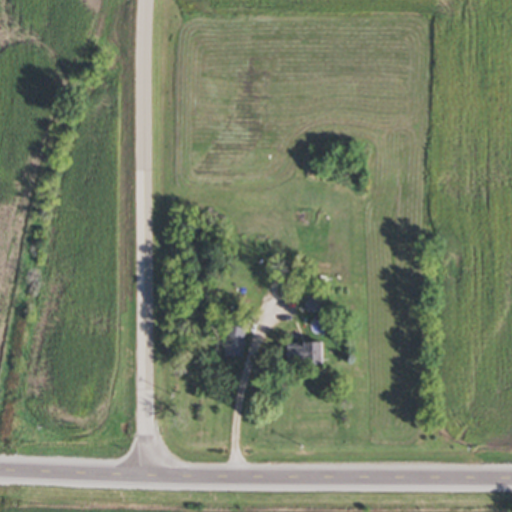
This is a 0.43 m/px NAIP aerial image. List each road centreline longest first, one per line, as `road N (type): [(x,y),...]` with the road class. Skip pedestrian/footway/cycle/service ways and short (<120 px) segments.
road 1 (secondary): [(511,473),(0,466)]
road 2 (residential): [(148,0),(150,472)]
